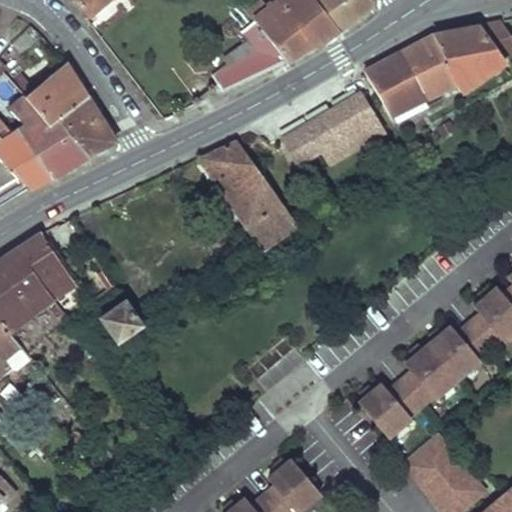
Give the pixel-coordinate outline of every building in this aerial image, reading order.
[(104,0),(76,0),(88,14),(104,0)] [(254,21),(285,59),(310,45),(279,0),(274,0),(251,17),(254,21)] [(279,0),(310,45),(313,46),(334,30),(314,0),(279,0)] [(371,2),(369,0),(314,0),(334,30),(371,2)] [(285,59),(254,21),(238,30),(251,51),(212,72),(220,90),(285,59)] [(511,38),(501,22),(479,25),(499,54),(511,50),(511,38)] [(479,25),(434,32),(458,81),(462,90),(503,61),(499,54),(479,25)] [(434,32),(364,69),(365,71),(390,114),(458,81),(434,32)] [(84,96),(64,63),(35,87),(32,83),(19,93),(21,95),(47,126),(57,118),(84,96)] [(358,92),(283,138),(298,163),(320,149),(324,153),(377,122),(358,92)] [(48,173),(86,152),(57,118),(47,126),(21,95),(7,105),(24,126),(12,134),(48,173)] [(112,140),(84,96),(57,118),(86,152),(112,140)] [(48,173),(12,134),(5,139),(2,140),(0,137),(0,159),(22,184),(27,190),(50,176),(48,173)] [(236,140),(199,158),(261,249),(296,224),(236,140)] [(0,159),(0,196),(22,184),(0,159)] [(41,232),(17,248),(51,298),(73,282),(41,232)] [(0,322),(7,331),(51,298),(17,248),(0,259),(0,322)] [(449,326),(404,364),(410,372),(387,391),(381,383),(357,403),(386,437),(409,417),(408,415),(431,396),(432,398),(478,359),(476,358),(499,339),(500,340),(511,330),(511,273),(506,278),(511,284),(511,286),(502,295),(495,287),(472,307),(478,314),(456,333),(449,326)] [(111,284),(88,302),(122,350),(127,348),(130,345),(124,335),(139,324),(111,284)] [(60,309),(56,313),(63,321),(67,318),(60,309)] [(0,322),(0,371),(5,367),(0,360),(0,352),(15,340),(7,331),(0,322)] [(458,511),(483,491),(436,435),(401,465),(440,511),(458,511)] [(292,511),(294,511),(295,511),(319,493),(290,459),(267,479),(273,487),(250,506),(244,498),(227,511),(292,511)] [(0,497),(1,499),(13,488),(0,473),(0,497)] [(511,511),(511,492),(488,511),(511,511)]
